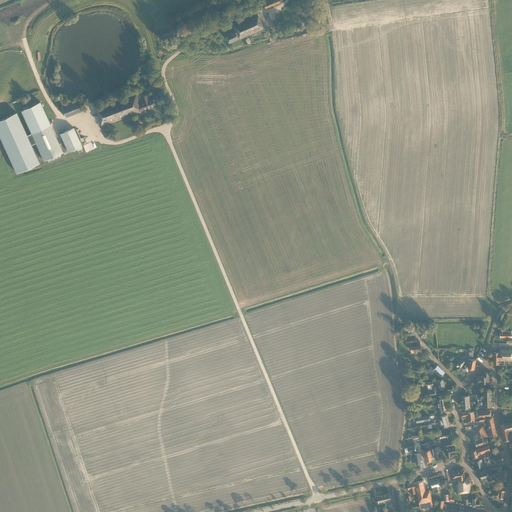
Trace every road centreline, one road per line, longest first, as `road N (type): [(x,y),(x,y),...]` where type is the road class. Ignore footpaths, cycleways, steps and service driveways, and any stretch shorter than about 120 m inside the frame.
road 1 (unclassified): [(257,511),(462,463)]
road 2 (track): [(56,0),(35,13),(26,45),(65,123),(97,134)]
road 3 (residential): [(505,511),(511,470),(495,418),(495,376),(484,363)]
